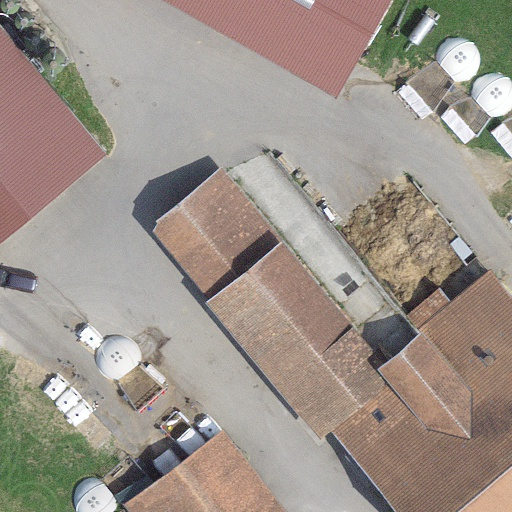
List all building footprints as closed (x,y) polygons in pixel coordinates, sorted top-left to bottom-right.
[(160,0),(326,91),(376,0),(160,0)] [(0,227),(92,151),(0,39),(0,227)] [(270,234),(218,171),(159,230),(207,287),(270,234)] [(378,364),(270,234),(207,287),(314,415),(378,364)] [(314,415),(395,511),(511,511),(511,310),(482,275),(378,364),(314,415)] [(112,511),(270,511),(210,435),(112,511)]
